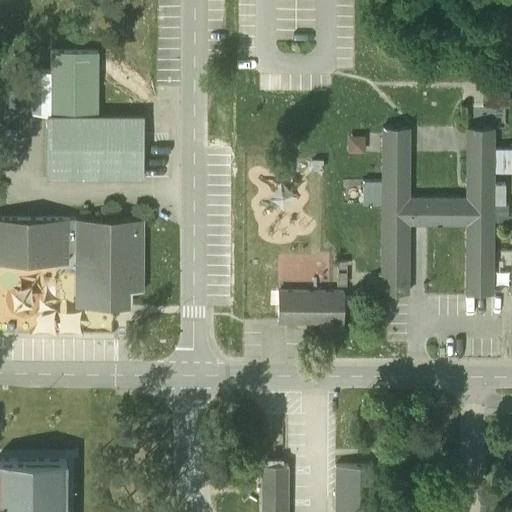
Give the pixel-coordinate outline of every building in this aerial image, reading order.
[(97,62),(97,50),(49,50),(49,112),(97,113),(97,71),(97,64),(97,62)] [(97,113),(45,113),(45,176),(142,178),(143,114),(97,113)] [(409,126),(380,126),(379,293),(409,293),(409,225),(430,225),(464,225),(463,294),(493,294),(494,221),(506,221),(506,217),(507,203),(494,203),(494,147),(494,126),(464,126),(464,196),(409,195),(409,192),(410,153),(409,126)] [(153,222),(0,221),(0,266),(152,267),(153,222)] [(148,270),(81,269),(81,303),(148,304),(148,270)] [(328,286),(279,286),(279,319),(338,319),(338,286),(336,286),(328,286)] [(0,511),(64,511),(65,458),(0,457),(0,511)] [(273,463),(259,463),(258,511),(371,511),(371,464),(333,463),(333,511),(287,511),(287,463),(273,463)]
